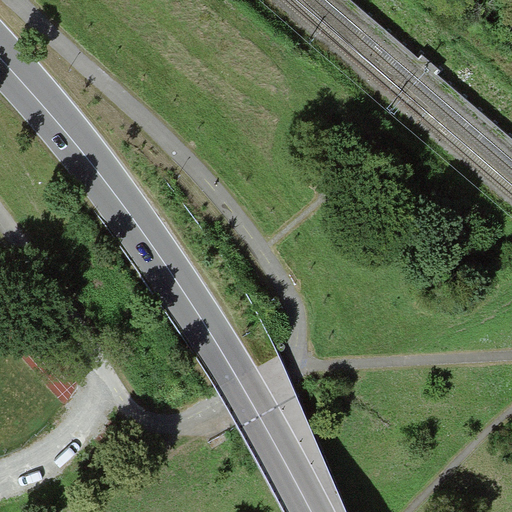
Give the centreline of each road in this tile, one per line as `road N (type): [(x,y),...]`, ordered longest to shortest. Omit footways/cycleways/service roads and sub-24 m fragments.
road 1 (secondary): [(0,57),(146,236),(235,371)]
road 2 (secondary): [(308,511),(235,371)]
